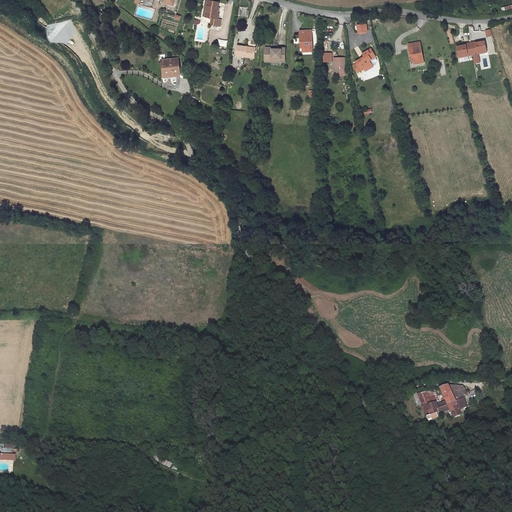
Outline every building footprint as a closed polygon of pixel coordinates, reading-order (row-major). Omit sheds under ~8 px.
[(219,3),(208,1),(206,17),(212,18),(211,25),(220,26),(221,19),(218,19),(219,13),(217,13),(219,3)] [(483,12),(492,10),(491,5),(487,5),(487,1),(482,2),(483,12)] [(511,5),(501,8),(503,14),(511,11),(511,5)] [(366,24),(358,25),(359,33),(367,32),(366,24)] [(493,36),(491,29),(484,31),(486,38),(493,36)] [(312,31),(300,31),(300,42),(302,42),(303,48),(312,48),(312,31)] [(485,41),(476,43),(476,42),(471,43),(473,54),(475,63),(480,62),(478,51),(486,50),(485,41)] [(424,63),(420,42),(408,44),(410,55),(411,65),(414,64),(414,65),(424,63)] [(459,55),(467,54),(468,56),(473,54),(471,43),(465,44),(466,45),(457,47),(459,55)] [(247,47),(238,46),(236,56),(254,58),(255,49),(247,48),(247,47)] [(272,48),(265,48),(265,60),(272,60),(272,59),(281,59),(281,60),(285,61),(285,49),(277,48),(277,50),(272,49),(272,48)] [(371,49),(363,54),(364,56),(364,57),(361,59),(356,62),(357,64),(359,67),(362,65),(363,68),(365,71),(373,67),(373,66),(375,65),(377,62),(377,60),(375,57),(376,57),(371,49)] [(345,58),(334,58),(334,67),(335,67),(336,76),(345,76),(345,58)] [(178,59),(163,61),(165,77),(180,75),(178,59)] [(357,64),(353,66),(357,72),(363,68),(362,65),(359,67),(357,64)] [(467,392),(463,387),(458,387),(449,387),(441,390),(446,401),(439,404),(435,390),(418,395),(426,414),(439,409),(440,413),(450,410),(452,413),(459,410),(456,403),(461,401),(459,396),(462,395),(467,394),(466,394),(467,392)] [(462,395),(459,396),(461,401),(456,403),(459,410),(467,407),(462,395)] [(2,449),(2,455),(3,455),(3,460),(13,461),(13,455),(13,450),(2,449)]
